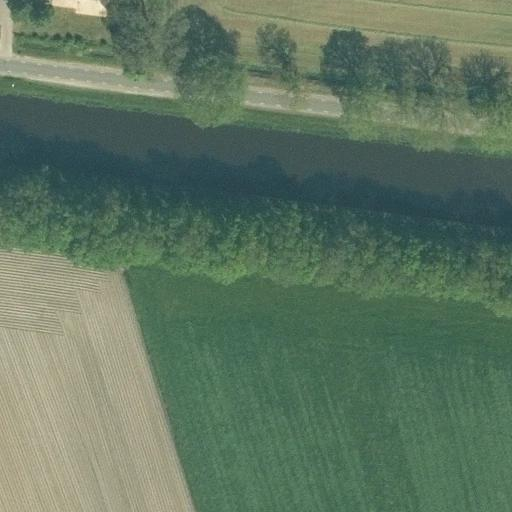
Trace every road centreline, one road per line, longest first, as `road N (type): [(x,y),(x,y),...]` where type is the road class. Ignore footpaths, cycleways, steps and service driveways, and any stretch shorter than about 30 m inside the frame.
road 1 (track): [(511,251),(0,184)]
road 2 (unclassified): [(511,129),(0,63)]
